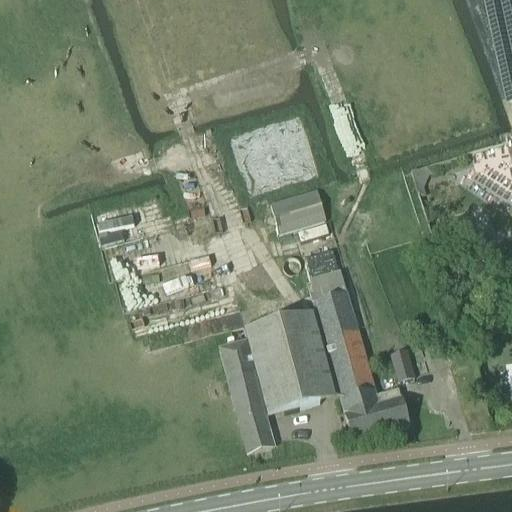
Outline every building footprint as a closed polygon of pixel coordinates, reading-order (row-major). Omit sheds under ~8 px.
[(427,177),(431,176),(429,169),(411,175),(419,199),(425,197),(422,189),(427,177)] [(316,193),(269,207),(278,238),(325,224),(316,193)] [(466,216),(428,228),(439,264),(477,252),(466,216)] [(340,274),(309,283),(313,296),(310,297),(313,306),(339,402),(374,392),(340,274)] [(246,346),(219,353),(246,457),(273,450),(266,420),(318,406),(296,320),(243,334),(246,346)] [(405,353),(390,357),(397,385),(413,381),(405,353)] [(375,399),(374,392),(339,402),(351,446),(386,436),(375,399)] [(397,393),(375,399),(386,436),(407,430),(397,393)]
